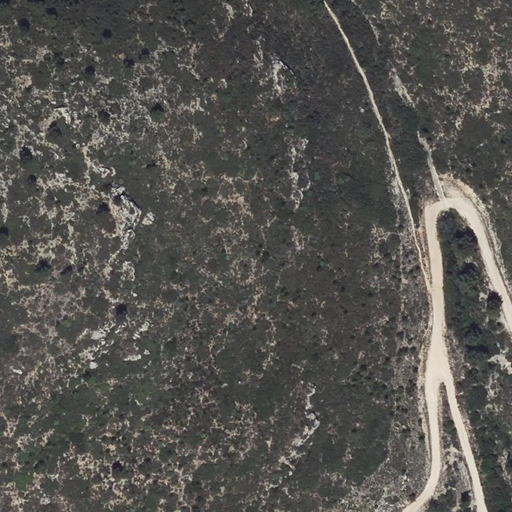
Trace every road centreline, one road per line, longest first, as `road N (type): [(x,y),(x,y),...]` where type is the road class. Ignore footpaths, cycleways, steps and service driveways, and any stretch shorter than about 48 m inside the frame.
road 1 (track): [(407,511),(435,470),(431,217),(440,208),(469,215),(511,317)]
road 2 (track): [(435,338),(481,511)]
